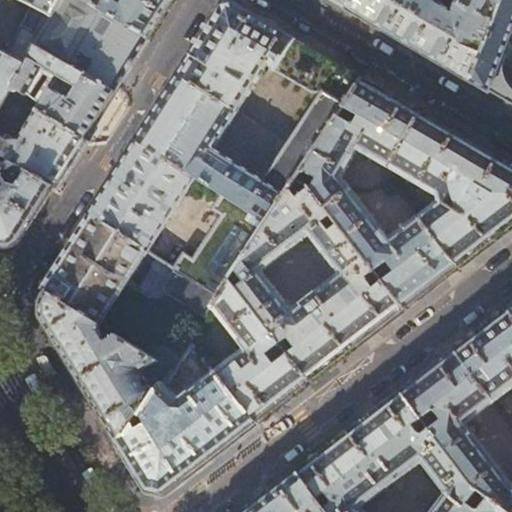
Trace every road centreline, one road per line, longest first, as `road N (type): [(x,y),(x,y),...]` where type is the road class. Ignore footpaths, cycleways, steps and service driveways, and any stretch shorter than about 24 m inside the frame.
road 1 (residential): [(182,511),(511,267)]
road 2 (residential): [(0,317),(203,0)]
road 3 (residential): [(511,129),(288,0)]
road 4 (primary): [(0,389),(75,511)]
